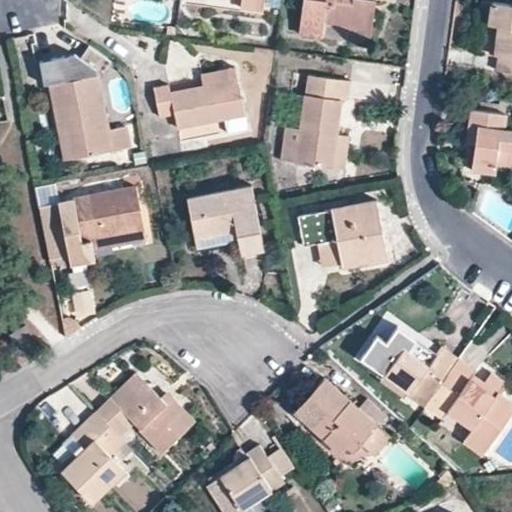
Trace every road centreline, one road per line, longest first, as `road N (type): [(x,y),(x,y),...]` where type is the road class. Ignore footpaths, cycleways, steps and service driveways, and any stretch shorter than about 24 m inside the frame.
road 1 (residential): [(443,0),(423,162),(427,190),(443,223),(511,274)]
road 2 (residential): [(0,412),(130,325),(209,329),(258,354)]
